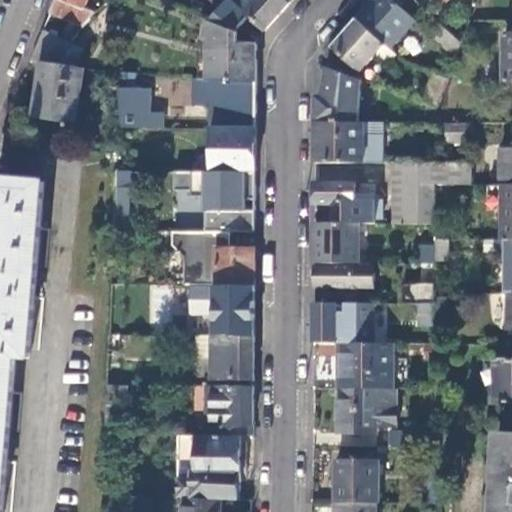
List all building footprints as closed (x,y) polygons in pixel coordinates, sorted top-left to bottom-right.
[(87,0),(56,0),(51,11),(84,25),(95,12),(84,8),(87,0)] [(234,0),(240,5),(266,29),(291,1),(290,0),(234,0)] [(416,20),(393,0),(372,0),(357,17),(390,47),(416,20)] [(464,40),(473,18),(458,6),(444,22),(464,40)] [(390,47),(357,17),(332,45),(327,67),(361,80),(359,68),(374,52),(389,65),(399,55),(390,47)] [(237,31),(211,21),(210,68),(200,68),(200,80),(257,80),(257,43),(237,43),(237,31)] [(458,56),(464,40),(444,22),(433,33),(458,56)] [(57,63),(70,40),(44,29),(32,59),(44,61),(57,63)] [(84,67),(57,63),(44,61),(35,113),(75,119),(84,67)] [(359,121),(361,80),(327,67),(328,95),(318,95),(317,121),(359,121)] [(438,107),(449,79),(435,73),(424,101),(438,107)] [(256,128),(257,80),(200,80),(193,80),(194,107),(212,107),(211,128),(256,128)] [(152,86),(119,86),(123,124),(139,125),(151,125),(151,109),(152,86)] [(151,125),(163,126),(163,110),(151,109),(151,125)] [(365,121),(359,121),(317,121),(317,161),(383,161),(383,133),(365,133),(365,121)] [(383,133),(383,122),(365,121),(365,133),(383,133)] [(473,143),(474,124),(447,123),(446,142),(473,143)] [(123,124),(125,149),(127,169),(138,169),(139,125),(123,124)] [(256,170),(256,128),(211,128),(211,139),(206,139),(206,162),(212,162),(211,170),(256,170)] [(505,184),(511,183),(511,142),(501,142),(500,183),(505,184)] [(472,183),(473,160),(396,161),(396,223),(435,223),(435,183),(472,183)] [(212,162),(206,162),(194,161),(194,170),(211,170),(212,162)] [(136,208),(138,169),(127,169),(117,168),(116,207),(130,208),(136,208)] [(206,195),(205,231),(231,231),(255,231),(256,170),(211,170),(194,170),(175,169),(175,188),(192,188),(192,195),(206,195)] [(0,511),(2,511),(11,391),(14,355),(28,356),(29,347),(34,295),(44,180),(0,176),(0,511)] [(362,182),(316,182),(316,201),(334,202),(334,222),(360,222),(379,222),(380,199),(362,199),(362,182)] [(130,208),(116,207),(115,229),(129,230),(130,208)] [(360,222),(334,222),(316,221),(315,262),(360,262),(360,222)] [(185,284),(217,284),(222,284),(255,285),(255,248),(230,248),(231,231),(205,231),(173,230),(173,244),(185,256),(185,284)] [(448,237),(436,237),(436,244),(436,258),(448,258),(448,237)] [(511,237),(504,237),(495,237),(495,252),(499,252),(510,252),(510,293),(511,293),(511,292),(511,237)] [(435,263),(436,258),(436,244),(420,244),(420,263),(435,263)] [(510,252),(499,252),(498,293),(510,293),(510,252)] [(360,262),(315,262),(315,286),(376,287),(376,262),(360,262)] [(435,302),(435,282),(414,281),(413,302),(420,302),(435,302)] [(112,284),(110,333),(121,333),(123,284),(112,284)] [(255,285),(222,284),(222,335),(254,336),(255,285)] [(374,342),(374,302),(315,301),(314,342),(340,342),(374,342)] [(435,302),(420,302),(420,326),(435,326),(435,302)] [(121,333),(110,333),(107,383),(119,383),(121,333)] [(222,335),(212,335),(211,377),(230,378),(230,385),(253,386),(254,336),(222,335)] [(397,342),(374,342),(340,342),(339,387),(396,388),(397,342)] [(511,360),(497,360),(496,403),(511,403),(511,360)] [(211,385),(230,385),(230,378),(211,377),(211,385)] [(211,385),(208,385),(207,434),(241,435),(252,435),(253,386),(230,385),(211,385)] [(396,388),(339,387),(338,432),(378,433),(378,427),(399,427),(400,388),(396,388)] [(446,389),(435,388),(435,410),(446,410),(446,389)] [(118,399),(106,398),(105,432),(116,432),(117,418),(118,399)] [(490,429),(510,429),(511,405),(491,405),(490,429)] [(128,418),(117,418),(116,432),(128,432),(128,418)] [(436,447),(435,431),(391,431),(390,446),(431,447),(436,447)] [(511,511),(511,432),(500,432),(496,511),(511,511)] [(179,434),(178,496),(185,496),(221,498),(240,499),(241,435),(207,434),(179,434)] [(439,504),(441,447),(436,447),(431,447),(429,504),(439,504)] [(338,459),(337,502),(377,503),(380,503),(381,460),(338,459)] [(185,496),(184,511),(220,511),(221,498),(185,496)] [(376,511),(377,503),(337,502),(337,511),(376,511)]
